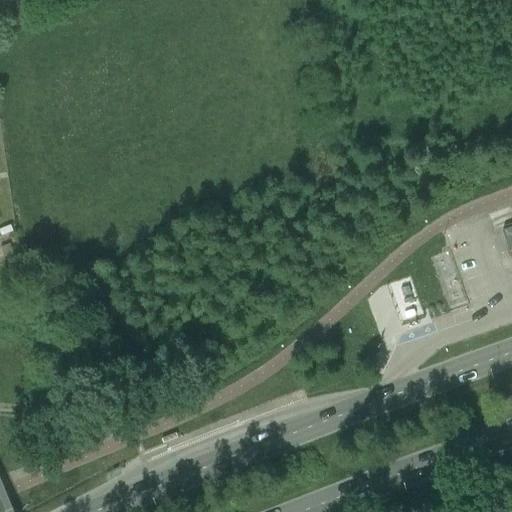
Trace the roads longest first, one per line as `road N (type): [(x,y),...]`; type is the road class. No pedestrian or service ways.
road 1 (primary): [(511,358),(91,511)]
road 2 (primary): [(311,511),(511,437)]
